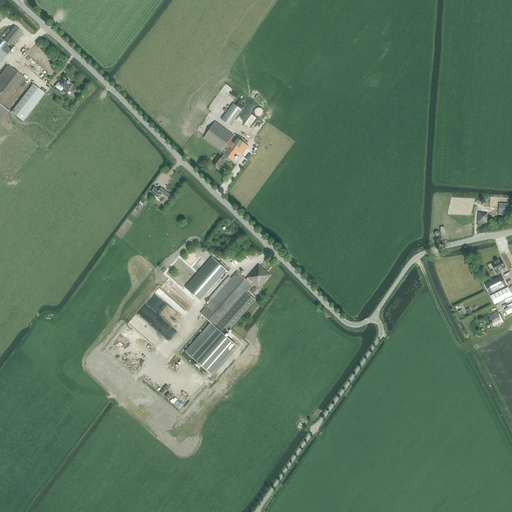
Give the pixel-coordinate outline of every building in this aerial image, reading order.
[(3,41),(0,38),(0,63),(12,48),(24,33),(14,26),(3,41)] [(10,66),(0,78),(0,121),(8,111),(3,107),(25,79),(10,66)] [(57,84),(55,86),(55,87),(60,91),(62,90),(63,89),(64,89),(68,92),(73,85),(64,78),(59,84),(58,84),(57,84)] [(23,121),(24,120),(45,94),(33,84),(11,112),(23,121)] [(231,126),(242,110),(233,103),(221,119),(231,126)] [(263,112),(263,110),(263,109),(262,107),(261,106),(260,106),(259,105),(257,105),(255,106),(254,107),(253,108),(253,109),(253,110),(253,112),(254,114),(256,115),(258,116),(259,115),(260,115),(262,114),(263,112)] [(244,123),(249,126),(255,117),(250,114),(244,123)] [(204,139),(224,154),(221,158),(219,156),(212,164),(218,168),(221,165),(222,166),(226,161),(225,160),(228,157),(233,160),(238,153),(242,156),(249,146),(216,122),(204,139)] [(170,195),(161,188),(159,190),(155,187),(151,192),(158,197),(159,195),(162,198),(160,200),(164,203),(166,200),(166,201),(170,195)] [(499,203),(499,213),(511,214),(511,204),(499,203)] [(479,212),(477,222),(477,223),(478,223),(479,224),(481,224),(482,223),(483,223),(483,224),(487,224),(487,223),(488,214),(494,214),(495,207),(487,206),(487,208),(482,208),(481,212),(479,212)] [(225,269),(219,264),(212,257),(184,288),(198,301),(225,269)] [(495,263),(492,264),(497,275),(501,273),(499,271),(506,268),(502,260),(498,261),(498,260),(495,262),(495,263)] [(256,268),(246,279),(252,285),(253,284),(254,285),(259,289),(271,275),(260,265),(257,268),(256,268)] [(214,325),(188,354),(210,374),(236,345),(225,336),(256,301),(255,300),(246,292),(252,285),(246,279),(237,272),(200,314),(211,323),(214,325)] [(484,284),(489,295),(490,294),(496,292),(507,286),(502,275),(484,284)] [(490,320),(494,327),(503,323),(500,315),(490,320)] [(202,326),(185,345),(189,348),(205,331),(202,329),(204,328),(202,326)] [(483,339),(490,353),(496,350),(489,336),(483,339)] [(174,356),(171,361),(175,364),(179,359),(174,356)]
